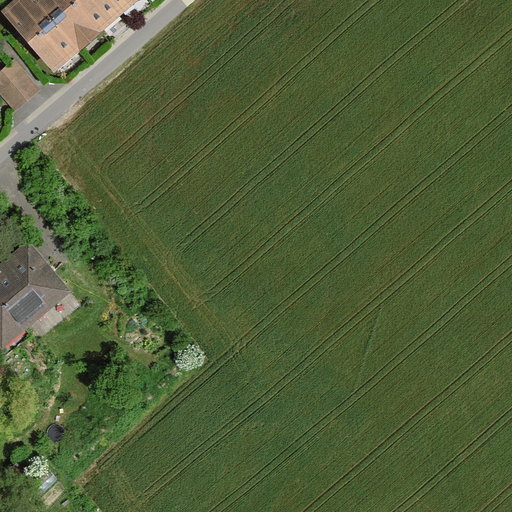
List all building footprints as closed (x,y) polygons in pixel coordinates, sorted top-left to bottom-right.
[(36,0),(27,0),(10,15),(52,64),(75,44),(71,40),(36,0)] [(74,0),(36,0),(71,40),(94,22),(74,0)] [(112,0),(74,0),(94,22),(97,25),(118,6),(112,0)] [(0,75),(0,81),(20,106),(44,88),(21,59),(0,75)] [(38,240),(0,269),(0,338),(10,351),(81,294),(38,240)]
